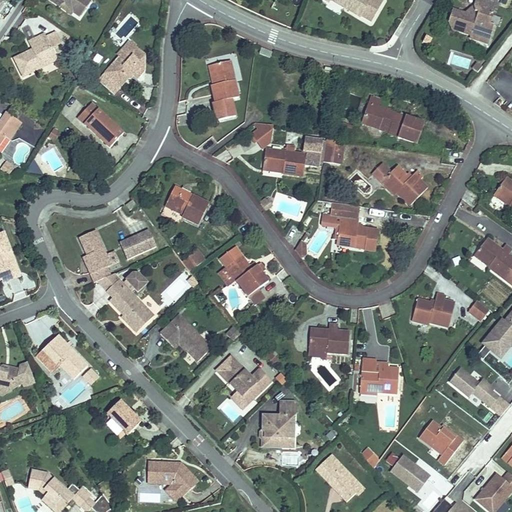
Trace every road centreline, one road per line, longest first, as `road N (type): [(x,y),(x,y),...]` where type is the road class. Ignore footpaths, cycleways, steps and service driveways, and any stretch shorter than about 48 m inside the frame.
road 1 (residential): [(494,119),(411,277),(387,294),(355,301),(303,279),(225,177),(156,142)]
road 2 (residential): [(265,511),(62,296)]
road 3 (residential): [(62,296),(32,226),(38,201),(100,198),(156,142)]
road 4 (tertiary): [(394,67),(274,37),(199,0)]
road 5 (residential): [(156,142),(166,113),(169,42),(188,0)]
